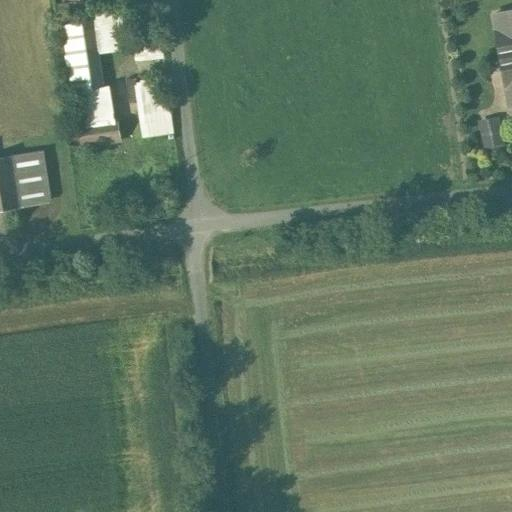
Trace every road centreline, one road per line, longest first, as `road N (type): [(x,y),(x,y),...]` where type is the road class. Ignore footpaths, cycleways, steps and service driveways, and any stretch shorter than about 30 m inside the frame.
road 1 (unclassified): [(511,190),(194,226)]
road 2 (unclassified): [(194,226),(227,511)]
road 3 (unclassified): [(166,0),(194,226)]
road 4 (unclassified): [(194,226),(0,252)]
